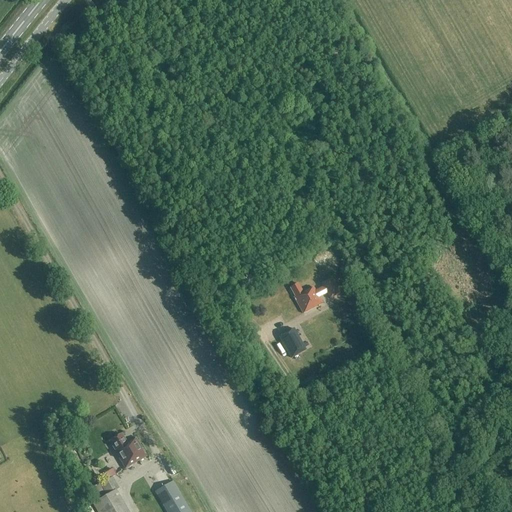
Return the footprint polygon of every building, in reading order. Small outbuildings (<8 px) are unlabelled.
[(303,314),(322,304),(319,298),(326,294),(329,299),(340,294),(331,277),(321,283),(323,287),(315,291),(313,288),(302,293),(298,284),(290,288),(295,297),(294,298),(303,314)] [(306,351),(294,329),(279,337),(291,359),(306,351)] [(114,452),(125,470),(147,457),(136,439),(127,444),(121,435),(110,442),(115,451),(114,452)] [(166,511),(190,511),(173,482),(155,492),(166,511)] [(91,500),(104,492),(99,484),(90,489),(91,490),(87,493),(91,500)] [(128,511),(116,491),(92,504),(96,511),(128,511)] [(140,491),(136,494),(140,501),(145,499),(140,491)]
